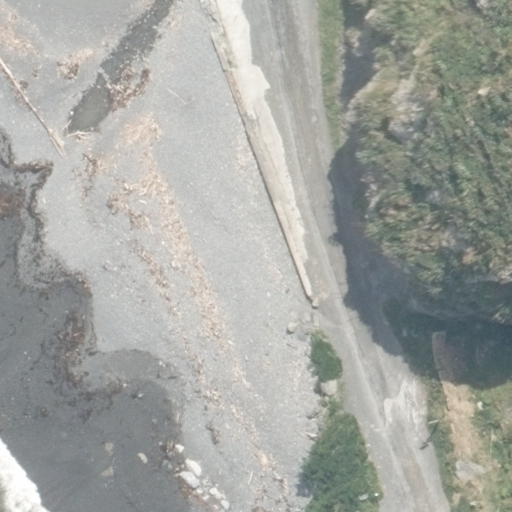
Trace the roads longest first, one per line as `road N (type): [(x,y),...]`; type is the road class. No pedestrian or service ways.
road 1 (track): [(379,388),(312,178),(267,0)]
road 2 (unclassified): [(421,511),(379,388)]
